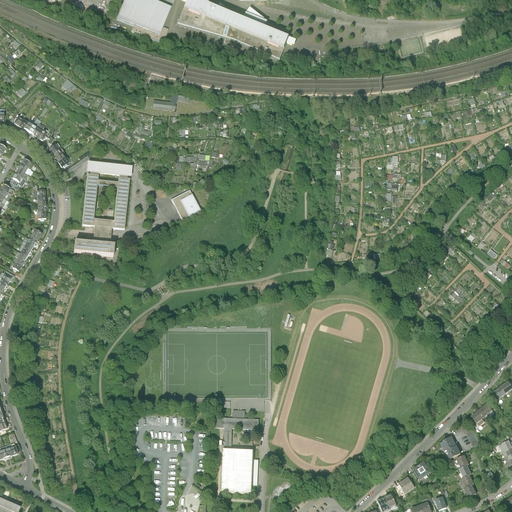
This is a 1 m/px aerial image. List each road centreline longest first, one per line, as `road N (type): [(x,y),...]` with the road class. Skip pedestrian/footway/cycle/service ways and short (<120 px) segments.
road 1 (residential): [(20,146),(48,175),(56,212),(4,326),(5,393),(30,465),(23,486)]
road 2 (track): [(511,125),(361,161),(351,272)]
road 3 (residential): [(511,355),(354,511)]
road 4 (track): [(489,266),(481,275),(469,265),(433,304),(453,322),(490,283)]
road 5 (track): [(358,235),(385,232),(479,139)]
